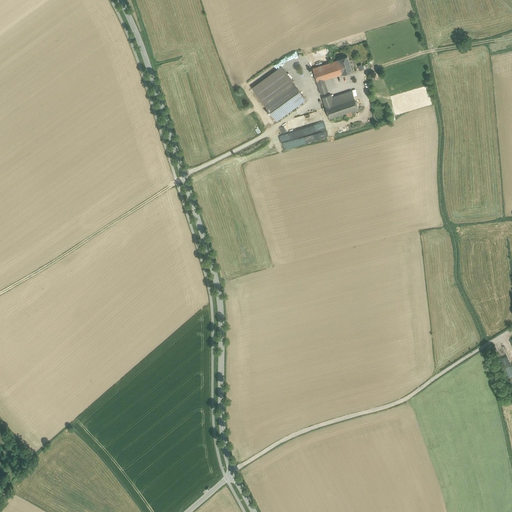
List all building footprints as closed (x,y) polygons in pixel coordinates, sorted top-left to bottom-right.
[(347,56),(337,59),(337,60),(342,74),(352,71),(347,56)] [(337,60),(312,68),(317,84),(323,82),(324,82),(323,80),(329,78),(332,77),(342,74),(337,60)] [(291,80),(282,67),(252,88),(262,101),(291,80)] [(291,80),(262,101),(276,121),(306,99),(291,80)] [(323,82),(317,84),(320,94),(326,92),(323,82)] [(352,91),(332,97),(334,103),(353,96),(353,95),(352,91)] [(331,94),(322,97),(325,106),(334,103),(332,97),(331,94)] [(334,103),(325,106),(329,118),(358,109),(357,108),(355,100),(353,96),(334,103)] [(358,109),(329,118),(330,122),(359,113),(358,109)] [(287,149),(326,137),(322,121),(317,111),(295,118),(280,126),(287,149)]
